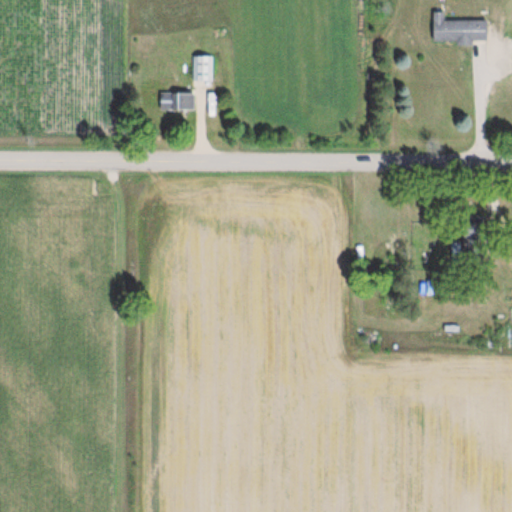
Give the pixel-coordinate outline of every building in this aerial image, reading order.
[(445,21),(445,12),(432,12),(433,42),(459,41),(459,46),(475,45),(475,40),(490,40),(489,20),(445,21)] [(193,81),(213,81),(213,56),(193,56),(193,81)] [(159,93),(159,109),(173,109),(173,93),(159,93)] [(199,93),(183,93),(183,108),(199,108),(199,93)] [(461,261),(485,261),(485,221),(461,221),(461,261)]
